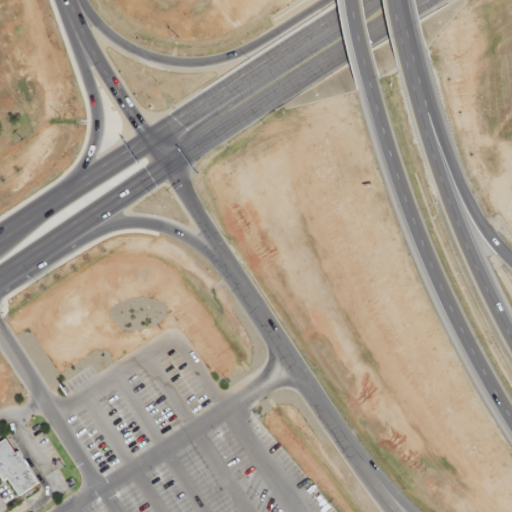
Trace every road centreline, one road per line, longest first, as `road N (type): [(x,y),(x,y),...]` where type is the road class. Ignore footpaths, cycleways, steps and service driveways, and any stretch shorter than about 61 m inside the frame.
road 1 (secondary): [(157,155),(334,431),(398,511)]
road 2 (motorway): [(368,83),(431,268),(511,416)]
road 3 (trunk): [(157,155),(399,0)]
road 4 (secondary): [(76,0),(127,47),(182,62),(230,55),(324,0)]
road 5 (motorway): [(511,349),(465,254),(421,108)]
road 6 (trunk): [(61,0),(98,108),(95,144),(65,195)]
road 7 (trunk): [(0,275),(152,173),(157,155)]
road 8 (trunk): [(157,155),(136,148),(0,237)]
road 9 (secondary): [(68,0),(88,47),(157,155)]
road 10 (motorway): [(511,251),(481,220),(421,108)]
road 11 (trunk): [(63,234),(134,221),(178,231),(223,256)]
road 12 (motorway): [(334,431),(426,511)]
